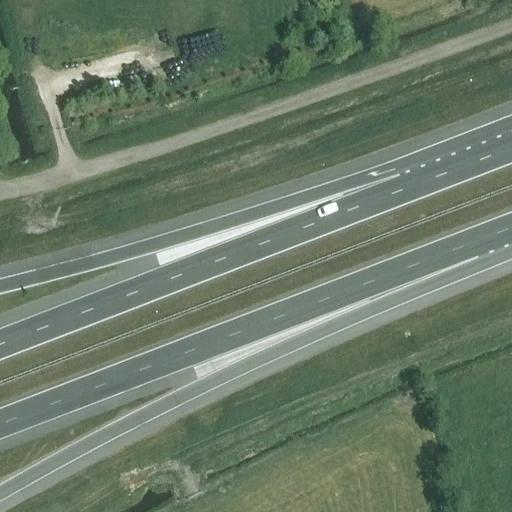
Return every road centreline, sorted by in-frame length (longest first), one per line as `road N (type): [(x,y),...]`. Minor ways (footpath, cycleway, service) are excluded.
road 1 (unclassified): [(0,194),(511,25)]
road 2 (motorway): [(0,493),(471,243)]
road 3 (motorway): [(0,424),(471,243)]
road 4 (motorway): [(407,189),(0,345)]
road 5 (motorway): [(407,189),(0,286)]
